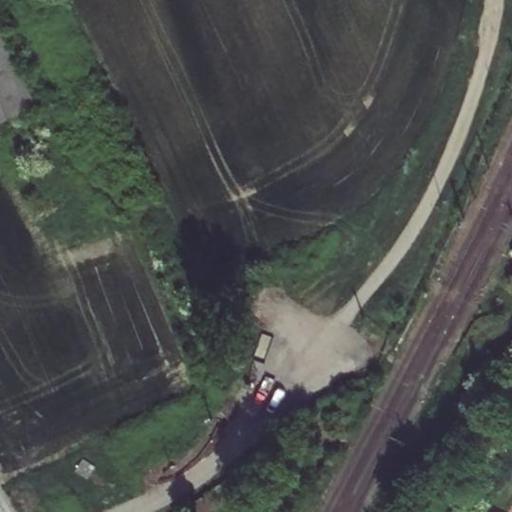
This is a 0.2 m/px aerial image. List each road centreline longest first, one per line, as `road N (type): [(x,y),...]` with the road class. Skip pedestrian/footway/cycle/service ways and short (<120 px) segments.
road 1 (track): [(491,0),(466,111),(423,212),(344,319)]
road 2 (residential): [(344,319),(213,464),(134,511)]
